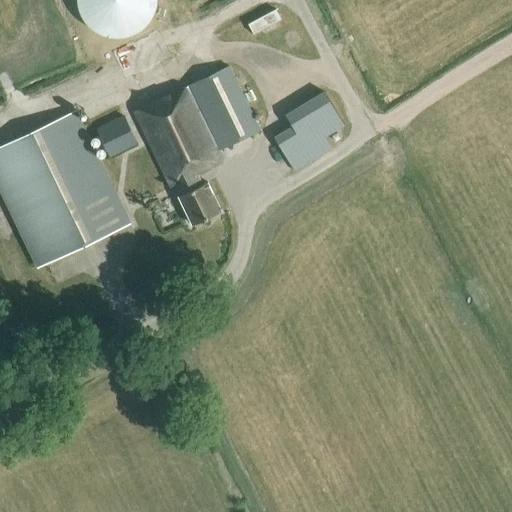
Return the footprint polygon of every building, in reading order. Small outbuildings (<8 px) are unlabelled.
[(77,0),(78,1),(78,8),(81,15),(84,21),(88,26),(93,31),(99,35),(106,37),(112,39),(119,39),(126,38),(133,36),(139,33),(145,29),(149,23),(153,18),(156,11),(157,4),(157,0),(77,0)] [(276,9),(248,21),(253,32),(281,19),(276,9)] [(202,186),(197,176),(225,162),(220,151),(260,132),(229,68),(135,114),(171,189),(177,186),(181,195),(179,197),(193,227),(222,213),(207,184),(202,186)] [(326,94),(288,117),(293,126),(274,137),(296,173),(334,151),(326,138),(346,126),(326,94)] [(0,187),(39,267),(130,226),(76,113),(0,149),(0,187)] [(110,158),(137,144),(125,118),(98,131),(110,158)]
